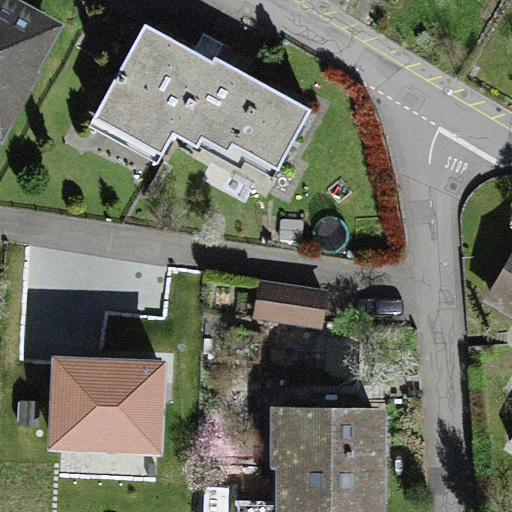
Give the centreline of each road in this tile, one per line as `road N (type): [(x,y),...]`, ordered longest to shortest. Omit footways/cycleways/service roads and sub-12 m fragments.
road 1 (residential): [(449,511),(426,166),(443,108)]
road 2 (residential): [(264,0),(443,108)]
